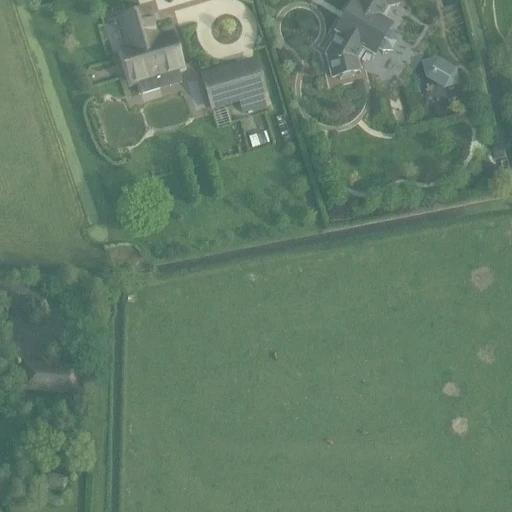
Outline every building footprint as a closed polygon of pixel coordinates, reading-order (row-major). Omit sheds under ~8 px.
[(397,0),(358,0),(356,4),(353,2),(335,33),(338,34),(325,55),(331,78),(338,76),(339,80),(353,76),(352,73),(359,71),(356,62),(358,61),(365,51),(373,56),(377,49),(381,52),(391,52),(396,43),(392,34),(388,32),(392,25),(383,20),(389,9),(389,7),(398,5),(397,0)] [(147,11),(119,20),(128,49),(121,51),(134,97),(159,90),(155,77),(182,68),(172,35),(156,40),(147,11)] [(456,85),(454,71),(453,71),(436,61),(423,64),(426,78),(443,88),(456,85)] [(255,62),(217,74),(226,103),(264,92),(255,62)] [(499,149),(492,150),(494,160),(501,158),(503,157),(501,148),(499,149)] [(76,369),(64,368),(62,392),(74,393),(76,369)] [(45,474),(43,491),(65,494),(67,477),(45,474)]
